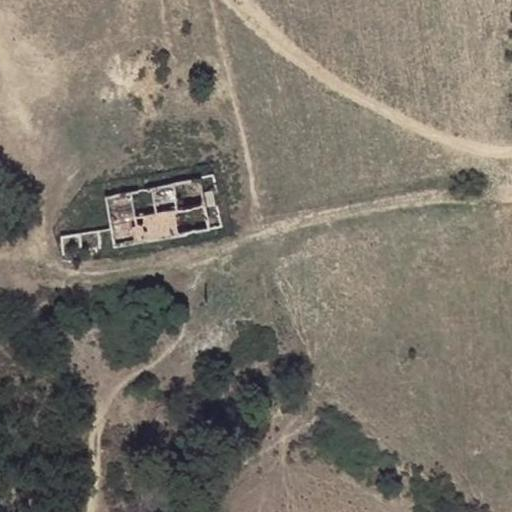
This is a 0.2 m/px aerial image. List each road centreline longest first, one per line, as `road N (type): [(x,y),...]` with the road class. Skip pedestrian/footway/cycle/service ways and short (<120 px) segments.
road 1 (track): [(97,511),(102,395),(173,352),(210,250)]
road 2 (track): [(210,250),(234,222),(186,0)]
